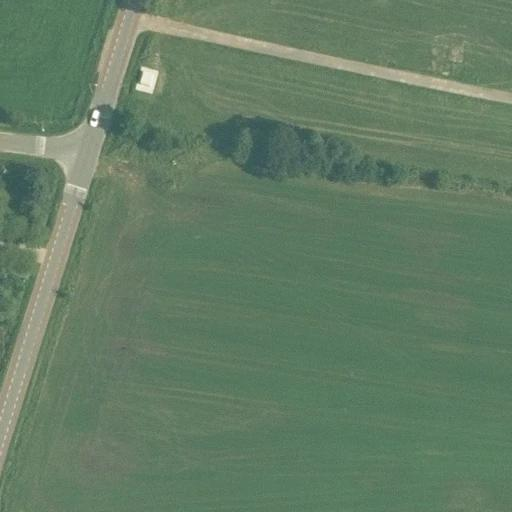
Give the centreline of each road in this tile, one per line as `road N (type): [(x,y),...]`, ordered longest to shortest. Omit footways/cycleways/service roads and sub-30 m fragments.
road 1 (unclassified): [(511,98),(128,20)]
road 2 (unclassified): [(0,430),(84,149)]
road 3 (unclassified): [(84,149),(128,20)]
